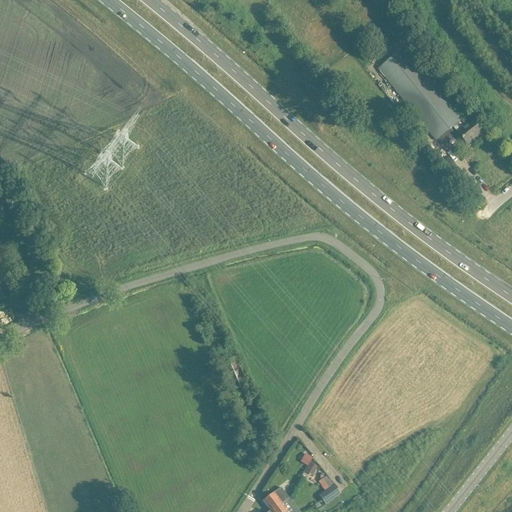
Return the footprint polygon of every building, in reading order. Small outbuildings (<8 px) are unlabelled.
[(379,70),(430,133),(436,141),(454,126),(459,133),(468,145),(484,132),(474,120),(474,121),(470,116),(462,122),(466,127),(465,128),(460,122),(463,119),(405,48),(379,70)] [(0,300),(10,296),(2,276),(3,275),(0,268),(0,300)] [(236,357),(228,360),(246,401),(253,398),(236,357)] [(302,462),(308,465),(311,459),(306,456),(302,462)] [(309,464),(306,470),(313,474),(316,468),(309,464)] [(322,494),(328,502),(340,493),(334,485),(322,494)] [(281,488),(274,493),(263,501),(270,510),(267,511),(288,511),(282,504),(289,499),(281,488)]
